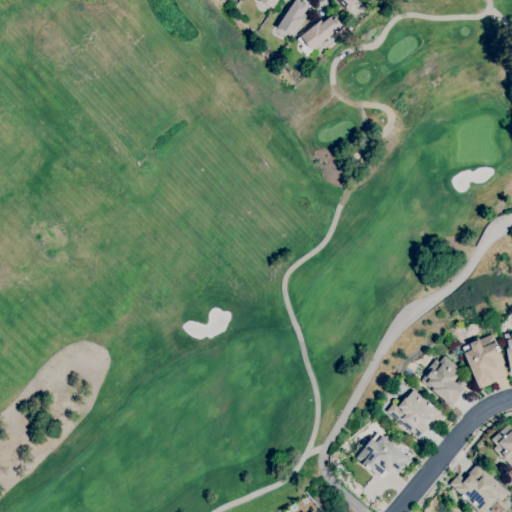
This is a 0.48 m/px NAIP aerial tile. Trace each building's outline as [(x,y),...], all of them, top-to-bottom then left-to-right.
[(278,0),(273,8),(261,0),(278,0)] [(293,35),(285,30),(284,32),(277,27),(295,0),(301,0),(310,5),(304,14),(306,15),(293,35)] [(349,10),(338,0),(356,0),(353,3),(354,5),(349,10)] [(306,55),(300,48),(303,46),(297,39),(321,20),(323,23),(333,14),(342,25),(312,50),(306,55)] [(511,373),(511,374),(503,334),(511,332),(511,373)] [(479,388),(464,353),(462,347),(470,344),(469,343),(479,339),(479,340),(492,334),(496,342),(495,342),(504,362),(495,365),(496,368),(489,371),(494,382),(491,383),(491,384),(482,388),(482,387),(479,388)] [(451,406),(420,380),(430,369),(428,368),(435,359),(439,362),(444,356),(461,370),(457,376),(453,381),(456,383),(460,378),(466,384),(463,389),(465,390),(451,406)] [(419,438),(386,411),(393,402),(398,406),(405,397),(406,398),(413,390),(446,417),(437,427),(430,422),(427,426),(428,427),(419,438)] [(511,466),(511,467),(506,461),(505,461),(501,456),(500,457),(493,448),(496,446),(491,439),(508,424),(511,428),(511,466)] [(379,478),(355,458),(371,439),(372,439),(377,433),(382,436),(412,460),(401,473),(393,466),(388,472),(385,470),(379,478)] [(481,511),(478,511),(449,484),(459,474),(463,478),(477,464),(508,493),(500,502),(497,498),(486,509),(485,508),(481,511)]
